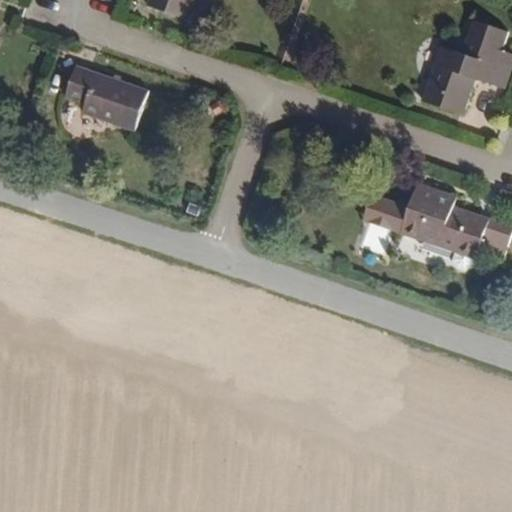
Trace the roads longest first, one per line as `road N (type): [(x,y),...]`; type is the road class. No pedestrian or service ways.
road 1 (residential): [(511,366),(204,260)]
road 2 (residential): [(261,92),(511,170)]
road 3 (residential): [(72,0),(100,36),(261,92)]
road 4 (residential): [(204,260),(0,191)]
road 5 (residential): [(261,92),(204,260)]
